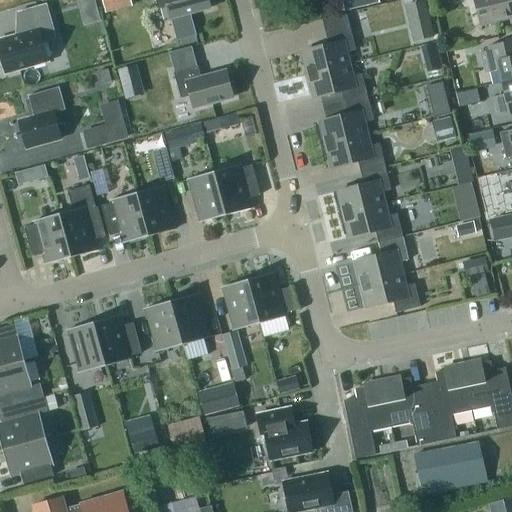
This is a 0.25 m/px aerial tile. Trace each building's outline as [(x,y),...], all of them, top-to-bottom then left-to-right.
[(170,18),(197,11),(197,12),(207,9),(207,8),(210,8),(209,5),(210,4),(208,0),(155,0),(158,9),(167,7),(170,18)] [(511,0),(474,0),(481,26),(511,18),(511,0)] [(424,2),(404,6),(408,24),(428,19),(424,2)] [(22,35),(0,41),(0,56),(5,73),(47,61),(42,42),(55,39),(46,5),(16,13),(22,35)] [(301,52),(307,76),(349,65),(346,53),(355,51),(349,27),(325,34),(328,46),(301,52)] [(497,70),(500,83),(511,80),(511,41),(488,47),(489,51),(481,53),(486,73),(497,70)] [(420,73),(442,69),(438,44),(416,47),(420,73)] [(339,92),(342,104),(367,98),(361,74),(352,77),(349,65),(307,76),(313,99),(339,92)] [(180,99),(189,97),(193,108),(232,97),(226,72),(201,79),(197,67),(173,73),(180,99)] [(107,70),(96,73),(99,83),(110,80),(107,70)] [(511,80),(500,83),(503,95),(492,98),(497,120),(511,115),(511,80)] [(426,86),(433,117),(450,112),(443,82),(426,86)] [(34,117),(18,122),(26,148),(60,139),(53,113),(65,110),(59,87),(28,96),(34,117)] [(468,118),(484,112),(475,88),(459,95),(468,118)] [(319,122),(325,145),(366,135),(363,123),(373,121),(367,98),(342,104),(345,115),(319,122)] [(432,123),(434,129),(439,127),(443,141),(454,138),(450,118),(432,123)] [(219,130),(216,119),(204,122),(207,134),(219,130)] [(122,122),(106,126),(110,142),(126,137),(122,122)] [(496,146),(492,130),(469,136),(472,152),(496,146)] [(511,130),(499,133),(505,160),(511,158),(511,130)] [(357,162),(360,174),(384,167),(379,144),(369,147),(366,135),(325,145),(331,169),(357,162)] [(179,143),(165,146),(169,158),(172,157),(176,168),(185,166),(179,143)] [(467,148),(441,151),(444,181),(470,178),(467,148)] [(83,156),(73,158),(79,181),(89,178),(83,156)] [(167,156),(154,159),(160,182),(174,179),(167,156)] [(44,165),(28,170),(32,182),(47,177),(44,165)] [(225,216),(251,209),(248,199),(259,196),(251,166),(240,169),(239,166),(214,172),(225,216)] [(337,192),(343,215),(384,205),(381,193),(390,190),(384,167),(360,174),(363,185),(337,192)] [(188,179),(200,223),(225,216),(214,172),(188,179)] [(19,174),(9,177),(13,192),(23,189),(19,174)] [(96,195),(103,193),(101,183),(93,186),(96,195)] [(97,207),(95,208),(89,185),(67,191),(72,211),(59,214),(71,258),(96,251),(93,239),(104,236),(97,207)] [(136,193),(148,237),(173,230),(162,186),(136,193)] [(148,237),(136,193),(111,200),(112,203),(100,206),(109,236),(120,233),(123,244),(148,237)] [(375,232),(378,243),(402,237),(396,214),(387,217),(384,205),(343,215),(349,238),(375,232)] [(34,221),(35,224),(23,227),(31,257),(43,254),(46,265),(71,258),(59,214),(34,221)] [(492,234),(511,229),(511,220),(511,215),(489,220),(492,234)] [(476,233),(473,223),(458,227),(460,236),(476,233)] [(354,262),(360,285),(402,275),(399,263),(408,260),(402,237),(378,243),(381,255),(354,262)] [(473,275),(488,272),(485,258),(470,262),(473,275)] [(272,273),(247,280),(259,324),(285,317),(284,314),(293,311),(287,289),(277,291),(272,273)] [(402,275),(360,285),(366,308),(392,302),(395,314),(420,307),(414,284),(405,286),(402,275)] [(259,324),(247,280),(222,287),(234,331),(259,324)] [(195,294),(170,301),(182,345),(207,338),(195,294)] [(182,345),(170,301),(145,308),(157,351),(182,345)] [(118,316),(93,323),(105,367),(130,360),(130,357),(141,353),(133,323),(121,326),(118,316)] [(93,323),(68,330),(80,374),(105,367),(93,323)] [(0,369),(25,363),(15,325),(0,329),(0,369)] [(237,331),(222,336),(231,371),(246,366),(237,331)] [(53,338),(41,342),(44,355),(57,351),(53,338)] [(480,361),(462,365),(471,411),(492,407),(497,430),(511,427),(511,402),(505,368),(492,371),(490,362),(481,364),(480,361)] [(32,387),(25,363),(0,369),(0,395),(12,392),(16,405),(44,398),(40,384),(32,387)] [(437,382),(424,385),(436,443),(455,439),(451,415),(471,411),(462,365),(443,369),(444,371),(435,373),(437,382)] [(381,381),(391,428),(412,423),(416,447),(436,443),(424,385),(411,387),(410,378),(400,380),(400,377),(381,381)] [(391,428),(381,381),(363,385),(364,388),(354,390),(356,399),(343,401),(355,459),(375,455),(370,432),(391,428)] [(280,396),(289,393),(286,383),(277,386),(280,396)] [(219,413),(213,392),(198,396),(204,417),(219,413)] [(97,427),(92,408),(76,412),(81,431),(97,427)] [(256,416),(260,434),(264,434),(269,460),(312,451),(307,424),(288,427),(285,410),(256,416)] [(39,414),(0,424),(0,442),(2,451),(46,438),(39,414)] [(200,423),(169,432),(175,455),(206,446),(200,423)] [(159,448),(153,427),(128,434),(134,455),(159,448)] [(46,438),(2,451),(9,476),(20,473),(23,485),(53,476),(50,465),(53,464),(46,438)] [(394,443),(396,452),(408,449),(406,441),(394,443)] [(396,452),(394,443),(379,447),(381,455),(396,452)] [(480,443),(417,455),(423,488),(486,476),(480,443)] [(327,474),(282,484),(288,511),(293,511),(316,507),(316,511),(351,511),(347,493),(332,496),(327,474)] [(127,511),(122,492),(65,508),(62,498),(34,506),(35,511),(127,511)] [(511,511),(511,498),(488,505),(490,511),(511,511)]
